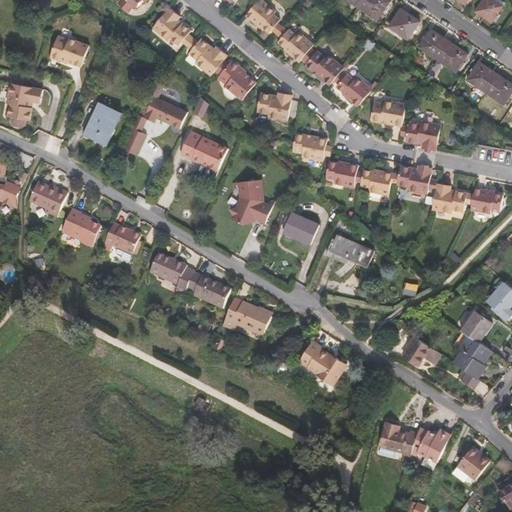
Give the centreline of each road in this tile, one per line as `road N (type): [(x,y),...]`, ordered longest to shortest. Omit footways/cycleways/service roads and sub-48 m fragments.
road 1 (residential): [(0,134),(49,155),(282,295),(318,307),(382,363),(482,422)]
road 2 (residential): [(511,175),(376,150),(192,0)]
